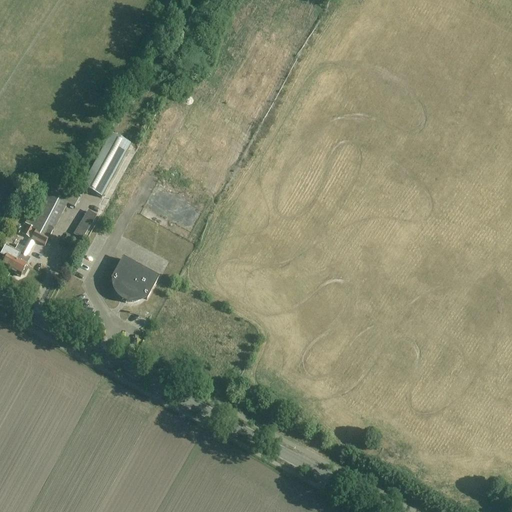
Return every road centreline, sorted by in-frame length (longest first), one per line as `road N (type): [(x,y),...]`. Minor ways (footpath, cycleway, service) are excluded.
road 1 (residential): [(275,186),(182,355),(321,432)]
road 2 (secondary): [(303,464),(0,299)]
road 3 (residential): [(321,432),(441,496),(511,379)]
road 4 (residential): [(296,197),(390,0)]
road 5 (residential): [(511,72),(408,258)]
road 6 (residential): [(408,258),(321,432)]
road 7 (residential): [(185,136),(252,0)]
road 8 (residential): [(296,197),(408,258)]
